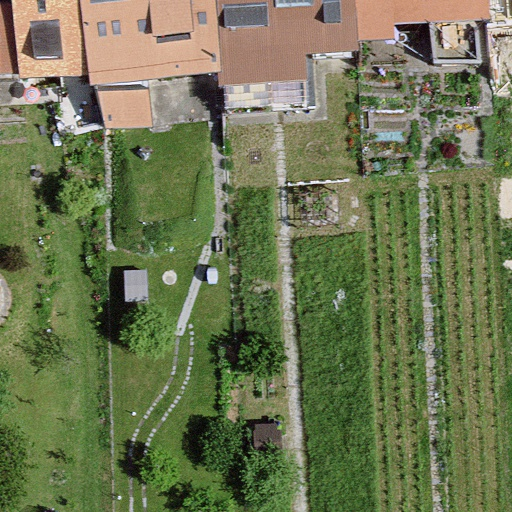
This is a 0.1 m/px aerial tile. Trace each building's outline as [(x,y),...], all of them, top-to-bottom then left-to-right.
[(16,0),(0,0),(0,89),(25,90),(16,0)] [(93,0),(18,0),(32,112),(106,103),(93,0)] [(226,0),(99,0),(112,105),(238,92),(226,0)] [(362,0),(234,0),(242,93),(369,82),(362,0)] [(489,40),(485,0),(368,0),(372,49),(489,40)] [(511,0),(492,0),(494,11),(511,9),(511,0)]
